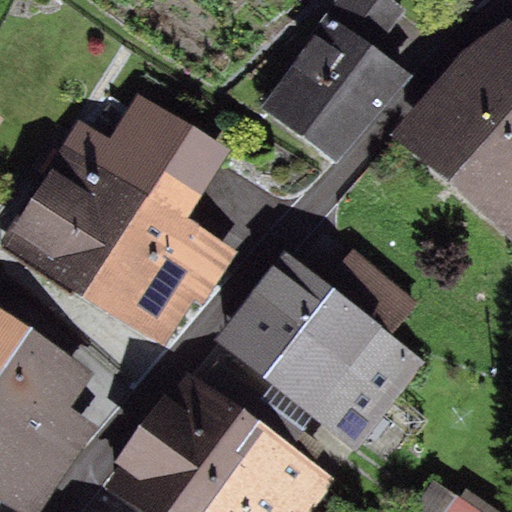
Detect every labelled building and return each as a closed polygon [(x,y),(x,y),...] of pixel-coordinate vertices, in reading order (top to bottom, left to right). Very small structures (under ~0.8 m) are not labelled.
[(378,98),(385,104),(402,83),(367,57),(401,12),(384,0),(343,0),(323,26),(326,28),(305,55),(309,58),(272,106),(333,155),(378,98)] [(511,102),(511,38),(508,35),(476,73),(511,102)] [(130,164),(126,169),(189,208),(241,122),(158,71),(108,151),(130,164)] [(511,102),(476,73),(419,138),(461,174),(511,116),(511,102)] [(511,116),(461,174),(511,219),(511,116)] [(220,271),(211,265),(219,252),(71,161),(63,174),(54,169),(9,238),(18,244),(17,246),(164,340),(193,294),(202,299),(220,271)] [(333,292),(387,336),(412,306),(358,261),(333,292)] [(354,437),(410,361),(284,263),(227,336),(238,345),(235,348),(354,437)] [(0,486),(27,505),(79,429),(55,413),(75,382),(0,331),(0,486)] [(301,432),(225,377),(213,393),(254,423),(289,449),(301,432)] [(149,439),(115,485),(151,511),(211,511),(245,467),(230,456),(254,423),(213,393),(209,398),(191,385),(179,399),(185,403),(155,444),(149,439)] [(305,511),(324,485),(284,456),(289,449),(254,423),(230,456),(245,467),(211,511),(305,511)]
